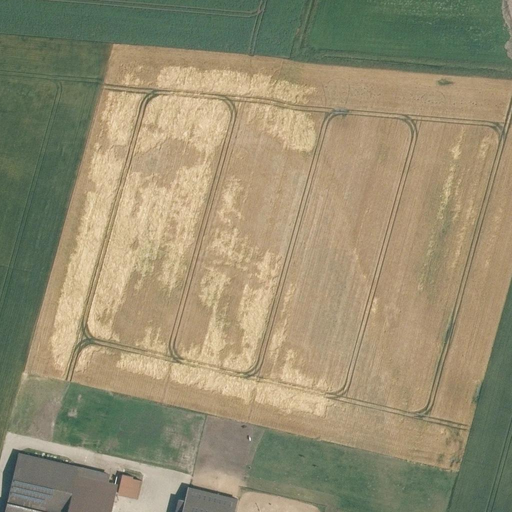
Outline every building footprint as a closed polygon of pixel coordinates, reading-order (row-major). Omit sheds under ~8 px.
[(24,451),(12,500),(60,511),(72,511),(83,466),(24,451)] [(83,466),(72,511),(115,511),(124,476),(83,466)] [(122,491),(140,495),(145,477),(127,473),(122,491)] [(238,511),(242,498),(192,485),(189,498),(185,511),(238,511)] [(179,511),(185,511),(189,498),(183,497),(179,511)] [(60,511),(12,500),(9,511),(60,511)]
